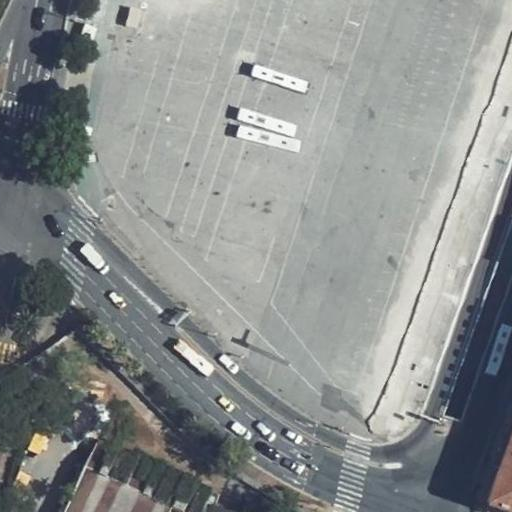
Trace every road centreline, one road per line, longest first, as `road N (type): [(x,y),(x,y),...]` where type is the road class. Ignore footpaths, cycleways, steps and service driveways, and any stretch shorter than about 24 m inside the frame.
road 1 (primary): [(320,511),(470,0)]
road 2 (primary): [(18,204),(226,418),(307,467),(419,511)]
road 3 (primary): [(18,204),(124,261),(260,396),(313,432),(357,453),(385,453)]
road 4 (primary): [(385,453),(424,427),(511,179)]
road 5 (primary): [(395,511),(447,416),(511,236)]
road 6 (primary): [(46,0),(18,204)]
road 7 (primary): [(468,443),(511,325)]
